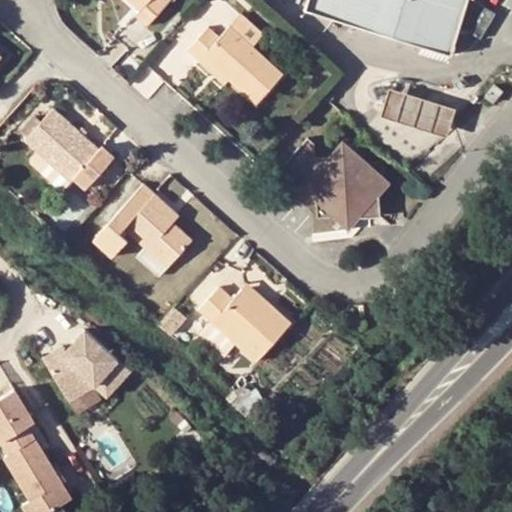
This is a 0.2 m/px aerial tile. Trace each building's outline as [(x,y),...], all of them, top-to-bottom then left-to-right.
[(135,15),(148,26),(169,3),(165,0),(129,0),(140,9),(135,15)] [(451,54),(467,0),(307,0),(305,8),(451,54)] [(229,25),(252,46),(264,33),(241,12),(229,25)] [(199,60),(204,54),(230,78),(257,102),(283,74),(252,46),(229,25),(218,37),(208,28),(188,50),(199,60)] [(199,60),(226,84),(230,78),(204,54),(199,60)] [(445,132),(454,104),(437,99),(390,84),(381,112),(410,121),(445,132)] [(496,85),(486,97),(494,103),(504,91),(496,85)] [(102,146),(99,149),(84,136),(78,130),(53,109),(42,122),(28,137),(26,139),(47,158),(72,180),(75,178),(86,188),(114,156),(102,146)] [(22,132),(28,137),(42,122),(36,116),(22,132)] [(78,130),(84,136),(88,132),(82,126),(78,130)] [(349,230),(362,215),(379,214),(378,197),(391,182),(343,139),(327,157),(315,158),(314,143),(308,138),(281,169),(318,202),(318,216),(332,216),(349,230)] [(72,180),(47,158),(40,166),(65,188),(72,180)] [(192,240),(174,222),(180,215),(143,184),(95,238),(113,255),(128,239),(120,231),(125,226),(149,248),(168,266),(192,240)] [(168,266),(149,248),(141,257),(160,275),(168,266)] [(265,308),(269,303),(247,283),(243,289),(265,308)] [(200,309),(214,322),(236,341),(257,361),(291,323),(269,303),(265,308),(243,289),(233,300),(219,288),(200,309)] [(185,317),(174,307),(158,324),(169,333),(185,317)] [(202,334),(224,355),(236,341),(214,322),(202,334)] [(130,368),(86,328),(67,349),(62,354),(57,358),(53,352),(44,357),(69,400),(95,384),(107,394),(130,368)] [(62,354),(67,349),(63,345),(53,352),(57,358),(62,354)] [(107,394),(95,384),(69,400),(78,413),(107,394)] [(0,437),(9,452),(34,437),(27,424),(34,420),(14,388),(0,396),(0,437)] [(265,400),(276,410),(281,405),(272,395),(265,400)] [(254,409),(266,420),(276,410),(265,400),(254,409)] [(9,452),(4,455),(30,498),(21,503),(26,511),(45,511),(70,497),(34,437),(9,452)]
